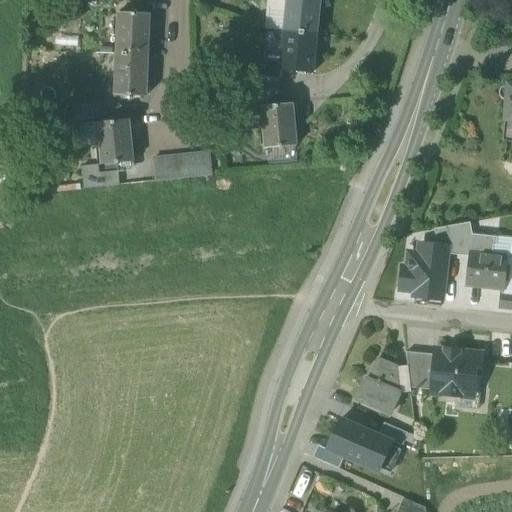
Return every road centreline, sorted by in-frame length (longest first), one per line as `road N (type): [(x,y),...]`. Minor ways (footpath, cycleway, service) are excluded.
road 1 (tertiary): [(450,0),(424,92),(334,306)]
road 2 (tertiary): [(334,306),(252,511)]
road 3 (residential): [(334,306),(511,323)]
road 4 (residential): [(182,0),(177,124)]
